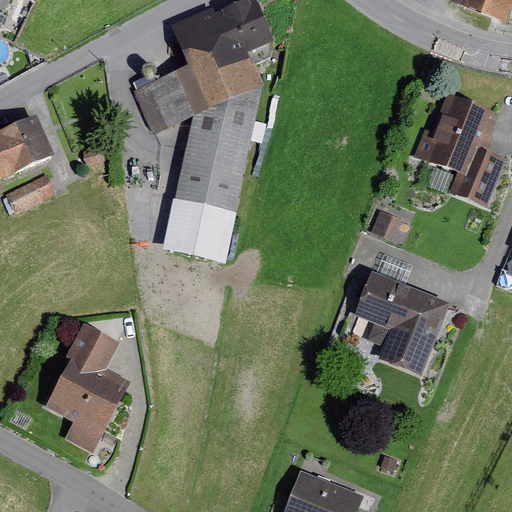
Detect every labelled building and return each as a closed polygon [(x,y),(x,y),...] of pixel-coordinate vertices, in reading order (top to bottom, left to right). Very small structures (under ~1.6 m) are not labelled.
[(283,56),(251,0),(242,0),(170,40),(188,73),(203,99),(256,71),(283,56)] [(511,15),(511,0),(461,0),(510,20),(511,15)] [(188,73),(139,94),(157,135),(195,119),(175,204),(235,218),(265,91),(261,90),(263,90),(256,71),(203,99),(188,73)] [(508,161),(482,151),(496,114),(451,96),(428,158),(468,173),(456,204),(486,216),(508,161)] [(0,185),(56,154),(34,114),(0,133),(0,185)] [(452,310),(376,270),(345,328),(421,368),(452,310)] [(129,389),(103,374),(119,346),(90,329),(46,403),(101,436),(129,389)] [(351,511),(359,493),(301,471),(285,511),(351,511)]
